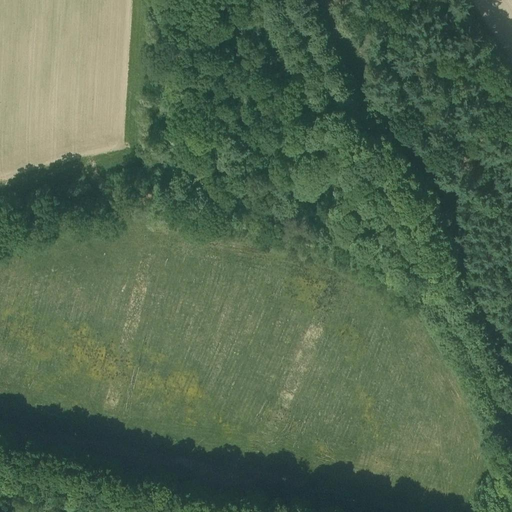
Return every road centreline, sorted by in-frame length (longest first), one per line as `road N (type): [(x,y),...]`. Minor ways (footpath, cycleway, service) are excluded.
road 1 (track): [(431,270),(287,0)]
road 2 (track): [(211,511),(0,454)]
road 3 (track): [(511,422),(431,270)]
